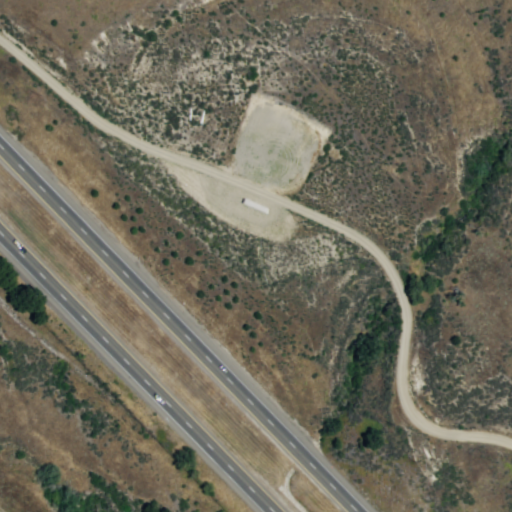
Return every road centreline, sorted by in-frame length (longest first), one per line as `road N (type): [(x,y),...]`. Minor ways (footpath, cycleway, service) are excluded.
road 1 (residential): [(511,451),(430,440),(398,419),(392,394),(403,308),(399,292),(371,263),(274,187),(126,140),(0,29)]
road 2 (trunk): [(356,511),(0,145)]
road 3 (trunk): [(0,231),(273,511)]
